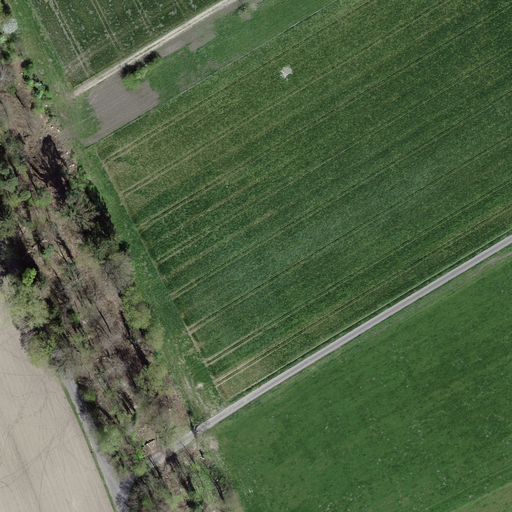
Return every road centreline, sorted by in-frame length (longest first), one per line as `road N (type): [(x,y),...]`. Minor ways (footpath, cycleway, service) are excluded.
road 1 (track): [(511,237),(215,419),(112,494)]
road 2 (track): [(0,251),(112,494)]
road 3 (track): [(57,104),(228,0)]
